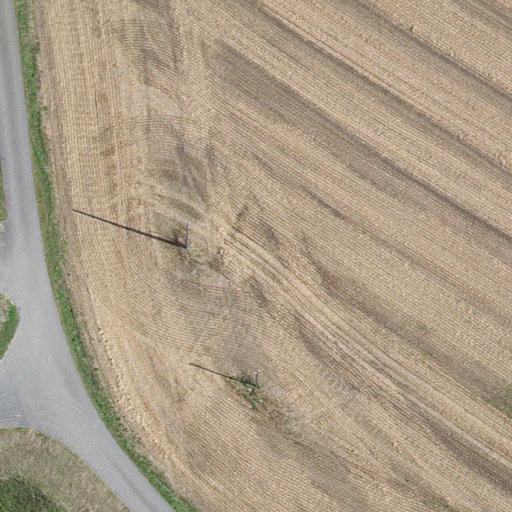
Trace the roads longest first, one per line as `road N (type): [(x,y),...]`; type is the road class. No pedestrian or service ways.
road 1 (track): [(0,58),(50,406)]
road 2 (track): [(50,406),(152,511)]
